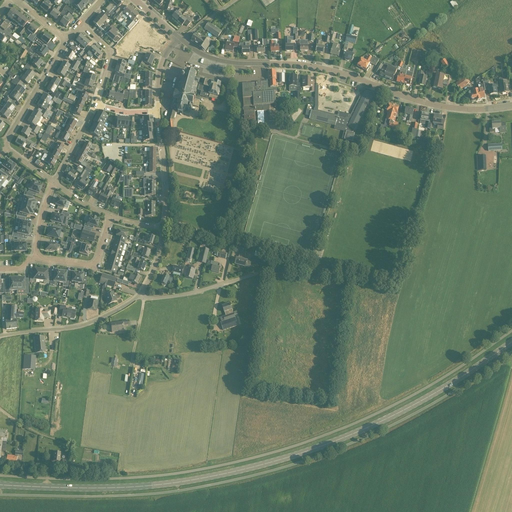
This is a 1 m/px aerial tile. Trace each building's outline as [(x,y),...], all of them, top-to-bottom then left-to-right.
[(50,8),(48,6),(50,3),(45,0),(44,0),(41,5),(42,6),(40,8),(47,13),(50,8)] [(75,0),(77,2),(75,4),(74,3),(72,6),(76,10),(77,9),(80,11),(88,2),(85,0),(75,0)] [(120,0),(114,0),(112,2),(105,11),(107,12),(113,18),(120,10),(117,8),(114,12),(112,10),(115,7),(113,6),(115,4),(118,8),(123,2),(120,0)] [(63,17),(67,11),(70,8),(66,5),(62,10),(63,11),(60,15),(63,17)] [(60,15),(57,13),(60,9),(57,6),(50,15),(56,20),(60,15)] [(124,15),(128,18),(133,11),(128,7),(123,13),(120,10),(113,18),(118,22),(124,15)] [(175,12),(176,12),(172,17),(177,22),(181,16),(178,14),(181,11),(178,8),(175,12)] [(7,16),(12,21),(18,14),(12,10),(7,16)] [(138,16),(133,11),(128,18),(131,21),(127,25),(125,27),(130,30),(135,24),(133,22),(136,18),(138,16)] [(113,18),(107,12),(104,15),(111,21),(113,18)] [(18,13),(18,14),(12,21),(10,23),(16,27),(17,25),(23,18),(19,15),(20,14),(18,13)] [(64,17),(64,18),(60,23),(66,28),(70,22),(67,19),(70,15),(67,13),(64,17)] [(101,14),(97,19),(107,28),(109,27),(105,22),(107,20),(101,14)] [(189,18),(189,19),(186,16),(183,18),(181,16),(177,22),(181,26),(183,24),(187,27),(192,21),(191,21),(192,21),(192,20),(191,19),(191,18),(190,18),(189,18)] [(17,25),(22,29),(18,34),(20,36),(21,35),(21,36),(25,30),(23,28),(28,22),(23,18),(17,25)] [(97,19),(93,23),(99,29),(100,27),(106,33),(108,30),(109,29),(107,28),(97,19)] [(137,24),(132,29),(135,31),(136,30),(140,33),(148,24),(147,23),(148,23),(145,20),(145,21),(144,20),(143,22),(139,26),(137,24)] [(204,29),(211,34),(215,27),(209,23),(204,29)] [(148,24),(140,33),(144,37),(143,38),(146,40),(150,36),(148,33),(152,28),(151,27),(152,26),(150,24),(149,25),(148,24)] [(27,31),(31,34),(27,39),(32,43),(34,42),(33,41),(36,36),(34,34),(38,30),(32,25),(27,31)] [(111,32),(107,36),(115,43),(116,43),(118,40),(116,38),(118,36),(115,33),(117,31),(112,26),(108,30),(111,32)] [(222,32),(215,27),(211,34),(217,38),(222,32)] [(280,29),(271,30),(271,34),(276,34),(276,40),(281,40),(281,34),(280,34),(280,29)] [(287,39),(287,46),(286,46),(286,52),(294,52),(293,45),(291,45),(291,41),(298,41),(297,29),(293,29),(293,39),(287,39)] [(4,31),(2,33),(0,31),(0,41),(2,43),(2,42),(3,43),(6,39),(8,41),(8,42),(10,40),(15,43),(17,40),(12,37),(6,31),(6,32),(4,31)] [(150,36),(146,40),(148,42),(149,41),(153,45),(161,36),(161,35),(159,32),(158,33),(157,32),(152,38),(150,36)] [(23,38),(21,36),(21,35),(20,36),(17,40),(22,44),(23,45),(25,42),(22,39),(23,38)] [(41,40),(47,45),(46,46),(47,47),(49,49),(53,44),(50,42),(51,40),(45,35),(41,40)] [(191,41),(198,46),(202,39),(195,35),(191,41)] [(347,35),(345,42),(355,44),(357,38),(347,35)] [(81,36),(76,41),(74,43),(78,48),(85,40),(84,39),(85,38),(83,36),(81,37),(81,36)] [(118,48),(118,49),(119,51),(130,48),(129,43),(131,41),(125,36),(120,42),(122,44),(118,49),(118,48)] [(161,36),(153,45),(158,49),(157,50),(159,52),(163,47),(161,45),(163,43),(166,40),(165,39),(165,38),(163,36),(162,37),(161,36)] [(233,53),(234,48),(238,49),(240,37),(234,36),(233,42),(232,42),(232,45),(227,44),(225,51),(233,53)] [(42,48),(41,50),(39,49),(36,53),(40,56),(41,56),(44,58),(48,52),(45,49),(47,47),(46,46),(36,38),(34,42),(42,48)] [(207,39),(205,41),(202,39),(198,46),(203,49),(203,50),(204,51),(205,51),(206,51),(210,44),(211,41),(207,39)] [(325,48),(319,46),(320,40),(317,39),(316,46),(317,46),(316,52),(324,54),(325,48)] [(90,44),(88,43),(89,42),(87,40),(86,41),(85,40),(78,48),(81,50),(77,54),(81,58),(85,53),(83,51),(90,44)] [(266,40),(260,41),(260,48),(257,48),(258,53),(265,53),(265,48),(267,48),(266,40)] [(278,46),(276,46),(275,41),(269,41),(269,42),(267,42),(268,47),(271,46),(271,52),(279,52),(278,46)] [(308,51),(308,46),(308,41),(300,41),(300,46),(300,51),(308,51)] [(340,51),(336,50),(338,45),(333,43),(331,55),(338,57),(340,51)] [(93,47),(88,53),(87,55),(85,53),(81,58),(84,60),(88,56),(91,59),(98,51),(97,50),(97,49),(95,48),(94,48),(93,47)] [(40,66),(39,66),(42,63),(37,59),(39,57),(27,48),(25,50),(32,56),(30,59),(35,62),(32,65),(37,69),(38,68),(38,69),(40,66)] [(130,48),(119,51),(120,54),(124,55),(123,59),(132,61),(135,54),(132,53),(130,48)] [(352,61),(354,55),(355,50),(351,49),(350,53),(347,52),(345,59),(352,61)] [(102,55),(101,54),(101,53),(100,52),(99,52),(98,51),(91,59),(90,59),(95,63),(100,58),(101,58),(102,57),(102,56),(102,55)] [(414,51),(412,59),(419,61),(421,53),(414,51)] [(71,61),(73,62),(71,64),(77,68),(80,64),(75,61),(76,60),(73,58),(74,56),(69,52),(65,58),(71,61)] [(146,55),(145,58),(139,56),(136,63),(144,67),(145,64),(151,67),(155,59),(146,55)] [(365,71),(370,63),(375,66),(379,60),(373,57),(372,58),(368,56),(366,61),(362,58),(357,66),(365,71)] [(128,60),(127,64),(118,61),(116,67),(124,69),(124,67),(127,68),(128,64),(133,66),(135,62),(128,60)] [(445,60),(440,62),(445,69),(449,66),(445,60)] [(66,72),(68,70),(70,71),(71,70),(75,72),(77,68),(71,64),(70,67),(63,63),(60,68),(66,72)] [(87,63),(85,68),(90,70),(95,71),(97,68),(92,66),(92,65),(87,63)] [(26,74),(25,75),(31,80),(35,75),(29,71),(31,68),(27,64),(22,71),(26,74)] [(383,66),(379,64),(374,72),(378,75),(383,66)] [(126,72),(123,71),(124,69),(116,67),(115,73),(121,75),(120,78),(123,79),(123,78),(129,80),(130,76),(125,74),(126,72)] [(393,81),(398,69),(393,67),(392,69),(388,67),(385,73),(381,71),(379,75),(384,77),(393,81)] [(68,75),(65,74),(66,72),(60,68),(57,73),(63,77),(64,77),(66,78),(68,75)] [(87,78),(86,81),(93,83),(95,77),(88,75),(90,70),(85,68),(83,73),(84,73),(83,77),(87,78)] [(397,82),(403,84),(406,72),(407,70),(401,69),(399,75),(398,75),(397,82)] [(200,102),(200,101),(201,102),(202,98),(196,97),(196,93),(195,93),(196,90),(204,93),(204,94),(210,95),(209,98),(217,101),(218,97),(220,90),(219,90),(221,84),(215,83),(214,83),(213,83),(210,82),(210,80),(207,80),(206,81),(204,85),(199,84),(200,80),(196,79),(196,78),(196,77),(195,78),(196,74),(197,73),(196,73),(196,74),(194,73),(192,72),(190,72),(188,71),(187,71),(186,75),(185,75),(186,75),(185,77),(182,76),(182,79),(181,83),(180,83),(179,83),(178,88),(179,88),(178,92),(176,92),(174,100),(173,100),(174,101),(175,100),(174,103),(173,103),(169,117),(168,120),(169,131),(174,131),(173,120),(174,120),(176,113),(178,113),(179,113),(182,114),(183,114),(190,116),(190,114),(191,114),(192,109),(191,109),(192,105),(193,105),(193,106),(198,108),(199,104),(200,102)] [(427,77),(423,77),(424,73),(418,71),(417,79),(420,79),(419,85),(425,86),(427,77)] [(413,74),(406,72),(403,84),(410,86),(413,74)] [(442,90),(443,86),(447,87),(448,86),(449,77),(449,76),(445,76),(435,74),(433,88),(442,90)] [(25,75),(23,77),(21,76),(19,78),(17,76),(14,79),(21,85),(24,82),(27,85),(31,80),(25,75)] [(296,86),(296,93),(295,93),(295,102),(300,102),(300,93),(300,81),(297,81),(297,76),(289,76),(289,86),(296,86)] [(485,98),(483,89),(481,82),(482,82),(482,80),(481,76),(475,80),(476,83),(477,86),(478,86),(479,90),(473,91),(474,96),(471,96),(472,100),(477,99),(477,101),(480,100),(480,99),(485,98)] [(466,77),(456,85),(460,91),(467,86),(466,85),(470,83),(466,77)] [(509,92),(508,86),(510,86),(508,77),(500,78),(499,80),(501,94),(509,92)] [(19,88),(21,85),(14,79),(14,80),(12,78),(10,81),(12,83),(11,83),(15,87),(12,91),(14,92),(21,97),(25,92),(19,88)] [(57,88),(59,85),(64,88),(67,83),(60,79),(59,82),(54,78),(50,84),(58,89),(58,88),(57,88)] [(303,88),(309,88),(309,92),(314,92),(314,81),(310,81),(310,78),(303,78),(303,88)] [(496,86),(492,87),(492,85),(489,85),(488,82),(485,82),(484,80),(482,80),(482,82),(485,91),(489,90),(490,96),(497,94),(496,86)] [(86,81),(86,83),(82,81),(81,84),(77,83),(76,87),(83,90),(84,86),(91,89),(93,83),(86,81)] [(268,89),(268,82),(250,83),(250,84),(242,85),(244,124),(256,124),(255,111),(257,111),(257,112),(269,111),(269,122),(287,120),(287,112),(282,112),(281,108),(273,109),(273,105),(275,105),(275,93),(277,92),(277,88),(268,89)] [(52,94),(51,96),(61,102),(62,101),(58,99),(60,95),(56,92),(58,89),(50,84),(47,90),(52,94)] [(116,95),(112,94),(114,89),(110,88),(109,93),(108,99),(115,101),(116,95)] [(116,95),(115,101),(122,103),(124,97),(127,98),(128,93),(121,91),(120,96),(116,95)] [(14,92),(11,96),(7,92),(3,97),(6,98),(9,101),(12,98),(17,102),(21,97),(14,92)] [(318,111),(318,107),(315,107),(314,112),(311,111),(309,119),(335,126),(334,129),(344,131),(342,139),(352,142),(354,134),(352,134),(354,130),(371,96),(365,92),(362,97),(360,96),(351,116),(338,114),(338,116),(318,111)] [(82,93),(79,100),(85,102),(88,95),(82,93)] [(62,101),(72,105),(73,102),(74,102),(75,98),(66,94),(62,101)] [(51,96),(49,98),(44,95),(41,101),(50,106),(51,107),(53,102),(59,106),(61,102),(51,96)] [(7,105),(4,109),(11,114),(15,109),(9,105),(11,103),(9,101),(6,98),(3,102),(7,105)] [(82,109),(85,102),(79,100),(76,107),(82,109)] [(43,110),(41,112),(50,117),(51,116),(49,114),(50,112),(48,111),(50,106),(41,101),(37,106),(43,110)] [(205,106),(197,136),(231,145),(239,116),(240,114),(209,105),(209,104),(200,102),(199,104),(205,106)] [(394,122),(395,118),(396,118),(397,118),(398,115),(397,115),(399,107),(389,104),(387,112),(388,112),(384,126),(381,126),(379,131),(386,132),(389,121),(390,121),(389,125),(388,127),(396,129),(398,123),(394,122)] [(69,112),(73,114),(79,116),(82,109),(76,107),(75,110),(70,108),(69,112)] [(405,114),(408,115),(406,122),(411,123),(414,110),(406,108),(405,114)] [(4,109),(2,111),(0,109),(0,117),(2,115),(7,119),(11,114),(4,109)] [(41,112),(39,115),(34,112),(31,117),(38,122),(41,117),(46,120),(47,118),(49,119),(50,117),(41,112)] [(99,112),(96,117),(105,122),(108,117),(99,112)] [(67,127),(73,130),(76,124),(71,120),(73,118),(65,114),(63,117),(67,119),(64,125),(65,126),(67,127)] [(422,114),(420,121),(420,124),(425,125),(425,129),(430,130),(432,119),(429,118),(430,115),(422,114)] [(433,124),(438,125),(437,129),(443,130),(445,120),(442,120),(442,117),(439,117),(439,116),(438,115),(436,115),(435,115),(435,116),(434,116),(433,124)] [(33,126),(32,128),(38,132),(40,129),(36,126),(38,122),(31,117),(28,123),(33,126)] [(102,127),(105,122),(96,117),(93,122),(104,128),(102,127)] [(95,123),(92,128),(101,133),(104,128),(93,122),(93,123),(95,123)] [(500,133),(506,133),(505,123),(501,123),(492,123),(492,129),(489,129),(490,133),(495,133),(495,129),(500,129),(500,133)] [(44,134),(49,136),(53,128),(49,126),(44,134)] [(62,131),(65,132),(64,133),(70,137),(73,130),(67,127),(65,126),(62,131)] [(32,128),(30,131),(25,128),(21,134),(27,138),(30,133),(34,136),(35,134),(36,135),(38,132),(32,128)] [(101,133),(92,128),(89,133),(98,138),(101,133)] [(56,138),(60,140),(66,143),(70,137),(64,133),(59,131),(56,138)] [(44,134),(39,142),(42,144),(43,142),(45,143),(49,137),(44,134)] [(22,148),(24,144),(28,146),(27,147),(31,150),(32,148),(35,150),(37,146),(27,140),(26,142),(19,137),(15,144),(22,148)] [(52,145),(56,147),(54,151),(60,154),(64,148),(53,142),(52,145)] [(86,143),(82,149),(89,153),(91,149),(94,151),(95,148),(92,146),(86,143)] [(82,149),(79,156),(85,159),(87,156),(88,156),(90,153),(89,153),(82,149)] [(54,151),(51,157),(57,161),(60,154),(54,151)] [(43,162),(47,164),(53,167),(57,161),(51,157),(48,156),(46,159),(45,159),(43,162)] [(79,156),(75,163),(81,166),(85,168),(87,164),(85,164),(83,162),(85,159),(79,156)] [(486,170),(486,156),(477,156),(477,171),(486,170)] [(5,173),(11,177),(15,173),(12,171),(15,166),(7,160),(6,161),(6,160),(4,164),(2,167),(7,170),(5,173)] [(109,162),(104,171),(109,174),(114,165),(109,162)] [(115,165),(110,176),(112,177),(116,169),(120,172),(120,173),(119,172),(119,173),(121,174),(123,169),(115,165)] [(69,174),(66,179),(72,183),(76,178),(78,175),(75,172),(72,170),(69,174)] [(78,187),(77,188),(79,190),(80,188),(83,190),(87,185),(89,181),(86,179),(89,174),(86,172),(83,170),(80,174),(78,177),(82,179),(81,181),(77,187),(78,187)] [(0,181),(3,184),(6,180),(8,182),(12,177),(11,177),(5,173),(3,176),(0,173),(0,181)] [(108,177),(101,190),(104,192),(111,179),(108,177)] [(143,179),(143,189),(144,189),(145,189),(148,189),(155,189),(155,182),(149,182),(148,182),(148,179),(143,179)] [(28,190),(29,190),(27,193),(32,196),(35,197),(36,193),(39,194),(41,189),(42,187),(36,185),(37,183),(33,182),(32,183),(31,183),(28,190)] [(91,188),(87,193),(94,197),(97,192),(94,190),(98,184),(94,182),(91,188)] [(101,195),(99,200),(106,203),(108,198),(110,196),(111,196),(114,189),(109,186),(107,190),(108,191),(105,197),(101,195)] [(23,197),(24,198),(22,205),(35,209),(36,206),(35,205),(36,202),(33,201),(33,200),(31,199),(32,196),(27,193),(25,191),(23,197)] [(113,199),(111,206),(114,207),(114,208),(116,208),(117,208),(118,208),(120,202),(117,201),(118,197),(114,196),(113,199)] [(63,208),(64,208),(66,202),(63,201),(63,199),(60,198),(60,199),(57,199),(57,200),(56,202),(55,205),(58,206),(57,209),(62,211),(63,208)] [(148,202),(145,202),(145,206),(147,207),(147,209),(147,210),(154,210),(155,203),(148,203),(148,202)] [(34,212),(35,209),(22,205),(20,211),(17,210),(16,216),(26,218),(27,215),(29,216),(29,214),(32,215),(33,212),(33,213),(33,212),(34,212)] [(69,214),(62,213),(61,216),(52,214),(50,222),(51,222),(52,223),(54,223),(55,223),(61,225),(61,224),(65,225),(67,218),(68,218),(69,214)] [(18,228),(31,230),(31,227),(30,226),(31,223),(24,222),(25,219),(17,217),(16,223),(19,224),(18,228)] [(87,222),(86,222),(84,227),(93,229),(93,226),(97,228),(99,221),(95,220),(96,219),(93,218),(92,219),(89,218),(87,222)] [(49,228),(47,236),(58,239),(60,231),(60,232),(61,228),(52,226),(52,229),(49,228)] [(31,230),(18,228),(17,231),(13,231),(12,237),(21,239),(22,235),(28,236),(28,233),(30,234),(31,230)] [(95,235),(90,233),(91,230),(84,228),(80,239),(92,242),(95,235)] [(115,236),(116,237),(126,239),(126,240),(128,234),(117,230),(115,236)] [(154,238),(151,237),(151,236),(149,235),(147,239),(143,237),(142,240),(137,239),(136,243),(146,246),(147,244),(152,245),(154,238)] [(124,245),(126,239),(116,237),(114,242),(124,245)] [(17,240),(9,240),(9,244),(14,244),(14,252),(18,252),(21,252),(26,252),(26,249),(26,247),(26,244),(17,244),(17,240)] [(114,242),(113,248),(122,251),(124,245),(114,242)] [(89,250),(90,247),(82,244),(79,254),(87,256),(88,253),(89,253),(90,250),(89,250)] [(150,251),(144,249),(144,248),(138,246),(137,251),(139,252),(140,251),(143,252),(142,257),(148,259),(150,251)] [(246,267),(248,268),(250,267),(251,263),(249,262),(247,261),(248,259),(244,258),(246,249),(236,247),(235,250),(232,250),(232,252),(239,254),(238,259),(237,258),(235,265),(246,267)] [(113,248),(111,254),(121,257),(122,251),(113,248)] [(202,248),(199,263),(206,265),(209,250),(202,248)] [(227,254),(224,253),(225,251),(224,251),(224,250),(220,249),(220,250),(219,250),(217,257),(226,259),(227,254)] [(111,254),(109,259),(119,262),(121,257),(111,254)] [(145,265),(140,263),(140,262),(138,261),(139,259),(137,258),(135,263),(139,265),(137,270),(143,272),(145,265)] [(109,259),(107,265),(117,268),(119,262),(109,259)] [(219,274),(220,268),(221,268),(222,265),(218,264),(219,263),(211,262),(210,266),(212,266),(211,272),(219,274)] [(107,265),(106,271),(116,274),(117,268),(107,265)] [(172,272),(182,275),(183,268),(174,266),(172,272)] [(188,269),(188,268),(184,268),(182,275),(186,276),(185,278),(192,279),(195,270),(194,270),(194,269),(194,267),(193,266),(191,266),(189,266),(188,267),(188,269)] [(35,280),(39,281),(41,270),(38,270),(38,269),(35,268),(35,269),(34,269),(33,276),(30,276),(29,282),(35,283),(35,280)] [(43,270),(41,270),(39,281),(43,281),(43,284),(49,284),(50,278),(46,278),(47,271),(46,271),(46,270),(43,269),(43,270)] [(55,282),(59,283),(61,272),(60,272),(59,271),(56,270),(55,271),(54,277),(51,277),(50,285),(55,286),(55,282)] [(61,272),(59,283),(63,283),(62,287),(68,287),(69,279),(66,279),(67,273),(66,272),(65,272),(62,271),(61,272)] [(72,275),(71,278),(72,278),(72,282),(75,282),(74,288),(77,289),(78,289),(84,290),(84,284),(82,284),(82,283),(83,277),(83,276),(83,275),(73,273),(73,274),(72,275)] [(105,289),(106,285),(113,288),(116,279),(102,275),(99,283),(103,284),(102,287),(105,289)] [(130,275),(128,279),(124,278),(122,284),(128,286),(129,283),(131,283),(131,282),(136,285),(140,278),(134,275),(134,277),(130,275)] [(166,286),(167,283),(171,285),(174,279),(169,276),(168,277),(164,275),(161,283),(162,283),(162,285),(162,286),(164,287),(166,286)] [(17,290),(17,277),(12,277),(12,278),(9,278),(9,284),(5,284),(5,293),(5,294),(10,294),(10,290),(17,290)] [(21,277),(17,277),(17,290),(24,290),(24,295),(28,295),(28,293),(28,283),(27,283),(27,284),(24,284),(24,278),(21,278),(21,277)] [(104,295),(108,304),(116,301),(112,292),(104,295)] [(87,309),(96,311),(98,301),(89,300),(87,309)] [(223,307),(224,312),(225,316),(223,316),(224,321),(220,322),(223,331),(238,326),(235,317),(237,317),(237,315),(238,315),(237,312),(233,314),(232,310),(230,304),(223,307)] [(5,322),(6,330),(16,329),(15,321),(17,318),(23,318),(23,313),(16,312),(17,306),(6,305),(5,322)] [(60,306),(59,313),(62,314),(61,317),(73,319),(75,311),(65,309),(65,307),(60,306)] [(43,310),(35,310),(35,321),(43,321),(43,317),(45,317),(45,318),(49,318),(49,311),(43,311),(43,310)] [(122,321),(122,322),(110,324),(112,332),(123,331),(123,326),(129,325),(129,321),(122,321)] [(44,338),(34,338),(35,351),(36,354),(45,353),(45,350),(44,338)] [(24,360),(23,369),(34,370),(34,361),(24,360)] [(7,455),(6,461),(16,462),(17,457),(17,455),(23,456),(23,451),(15,450),(15,455),(15,456),(7,455)] [(53,461),(60,462),(62,462),(61,469),(72,470),(73,461),(60,459),(61,453),(54,452),(53,461)]
